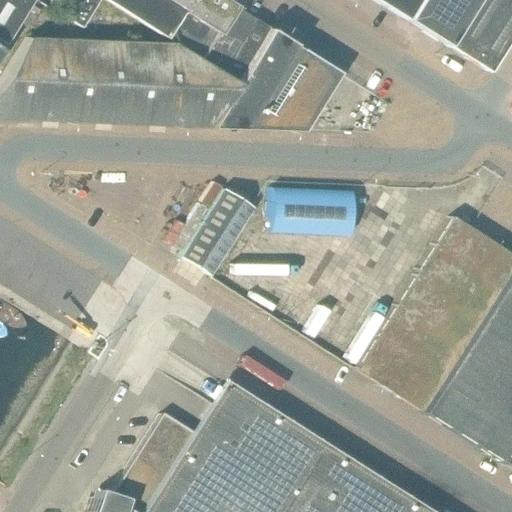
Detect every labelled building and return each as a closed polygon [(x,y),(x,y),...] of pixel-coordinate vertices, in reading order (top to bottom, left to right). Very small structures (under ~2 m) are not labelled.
[(0,0),(0,41),(26,0),(0,0)] [(48,0),(47,3),(68,17),(78,0),(48,0)] [(111,0),(78,0),(68,17),(66,20),(78,27),(94,0),(102,0),(109,4),(111,0)] [(111,0),(109,4),(162,38),(180,10),(163,0),(111,0)] [(162,38),(170,43),(179,49),(210,0),(186,0),(180,10),(162,38)] [(163,0),(180,10),(186,0),(163,0)] [(230,6),(221,0),(210,0),(179,49),(196,60),(230,6)] [(409,0),(370,0),(399,18),(409,0)] [(409,0),(399,18),(441,44),(469,0),(409,0)] [(511,22),(511,0),(469,0),(441,44),(482,71),(511,22)] [(196,60),(215,72),(230,81),(264,27),(230,6),(196,60)] [(230,81),(203,126),(235,127),(297,130),(334,71),(295,47),(295,48),(287,43),(288,42),(264,27),(230,81)] [(0,118),(42,120),(58,121),(95,122),(111,123),(149,124),(165,125),(203,126),(230,81),(215,72),(196,60),(179,49),(170,43),(24,37),(0,75),(0,118)] [(344,234),(346,191),(266,187),(264,231),(344,234)] [(174,256),(203,275),(247,207),(218,188),(174,256)] [(415,410),(511,257),(446,216),(349,368),(415,410)] [(511,257),(415,410),(500,463),(511,444),(511,257)] [(423,511),(262,411),(217,382),(186,432),(156,414),(104,496),(90,491),(88,497),(82,511),(423,511)] [(511,444),(500,463),(511,471),(511,444)]
